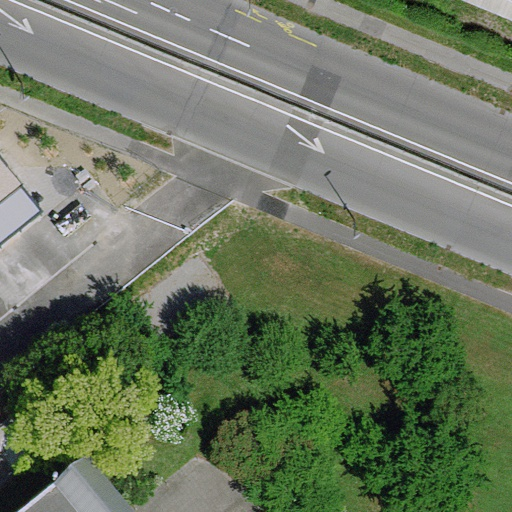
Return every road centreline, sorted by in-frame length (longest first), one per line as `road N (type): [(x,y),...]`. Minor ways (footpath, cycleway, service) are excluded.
road 1 (secondary): [(0,31),(511,242)]
road 2 (secondary): [(511,148),(155,0)]
